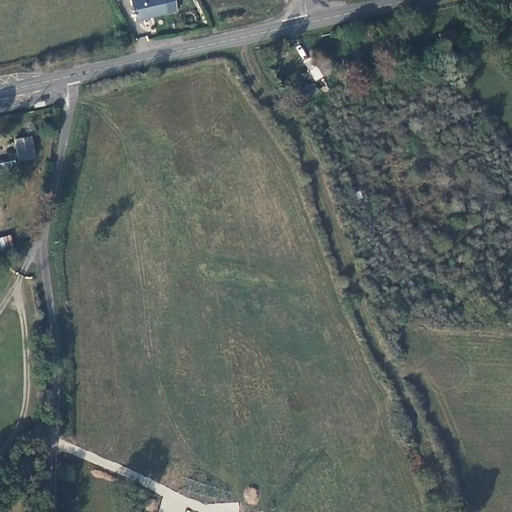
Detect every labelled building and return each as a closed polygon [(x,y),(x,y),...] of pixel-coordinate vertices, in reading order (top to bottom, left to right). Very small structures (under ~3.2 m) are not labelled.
[(135,19),(167,12),(163,0),(130,0),(133,12),(132,13),(132,16),(134,16),(135,19)] [(455,29),(439,32),(441,41),(447,40),(448,44),(458,42),(455,29)] [(314,79),(321,75),(309,57),(303,60),(314,79)] [(313,83),(301,92),(308,100),(319,91),(313,83)] [(16,137),(18,149),(42,145),(41,133),(16,137)] [(0,173),(17,172),(16,161),(0,162),(0,173)] [(10,234),(0,238),(0,254),(7,252),(7,247),(14,244),(10,234)]
